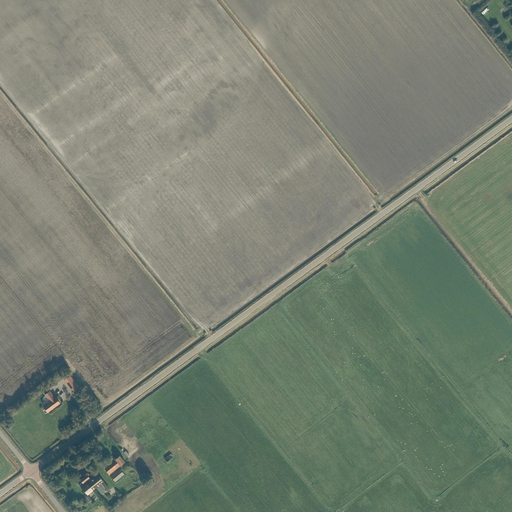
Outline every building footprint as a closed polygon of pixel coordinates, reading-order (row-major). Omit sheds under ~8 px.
[(65,380),(73,391),(78,387),(70,376),(65,380)] [(47,403),(43,405),(44,406),(48,412),(60,403),(56,397),(55,398),(50,391),(45,394),(50,401),(47,403)] [(120,455),(104,468),(109,474),(116,469),(125,462),(120,455)] [(100,463),(104,468),(109,464),(105,459),(100,463)] [(120,469),(111,477),(115,482),(124,474),(120,469)] [(82,487),(87,494),(96,487),(102,495),(109,489),(98,475),(87,484),(85,482),(87,481),(88,482),(91,480),(87,474),(81,480),(83,482),(79,485),(81,488),(82,487)]
